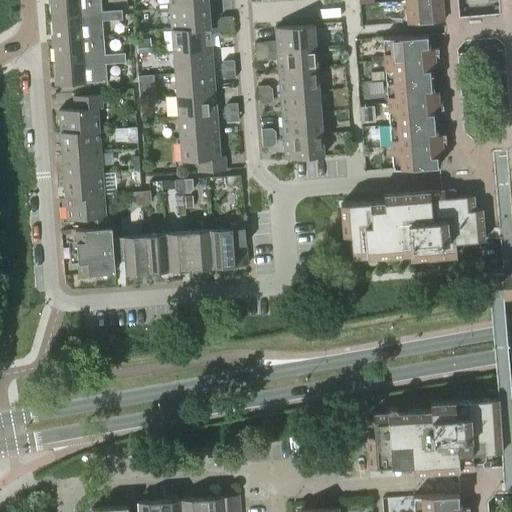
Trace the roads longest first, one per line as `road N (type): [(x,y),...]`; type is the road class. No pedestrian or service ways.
road 1 (secondary): [(511,328),(0,423)]
road 2 (secondary): [(0,441),(511,352)]
road 3 (residential): [(65,293),(75,300),(291,285),(284,188)]
road 4 (residential): [(65,293),(58,289),(36,40)]
road 5 (residential): [(276,484),(511,471)]
road 6 (residential): [(65,511),(64,500),(83,480),(244,473),(276,484)]
road 7 (residential): [(284,188),(510,168)]
road 8 (residential): [(284,188),(257,166),(245,0)]
